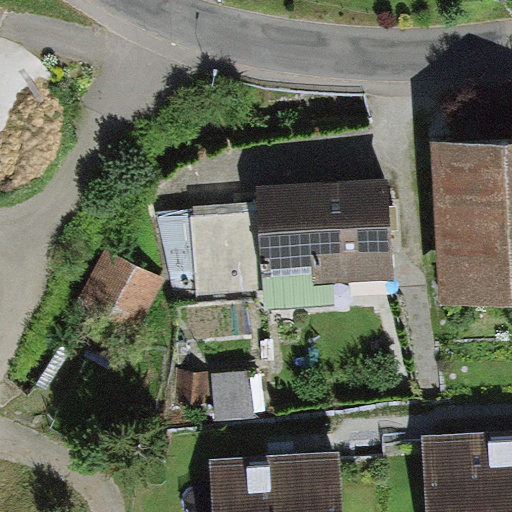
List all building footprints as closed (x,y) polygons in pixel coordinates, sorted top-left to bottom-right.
[(511,110),(434,116),(443,279),(511,275),(511,110)] [(312,258),(314,278),(395,269),(389,162),(258,169),(260,195),(263,260),(312,258)] [(195,210),(163,212),(173,289),(265,286),(263,260),(260,195),(194,199),(195,210)] [(164,272),(109,243),(80,299),(135,328),(164,272)] [(259,359),(218,362),(221,412),(263,409),(259,359)] [(511,511),(511,417),(428,422),(432,511),(511,511)] [(345,511),(342,441),(213,447),(215,511),(345,511)]
